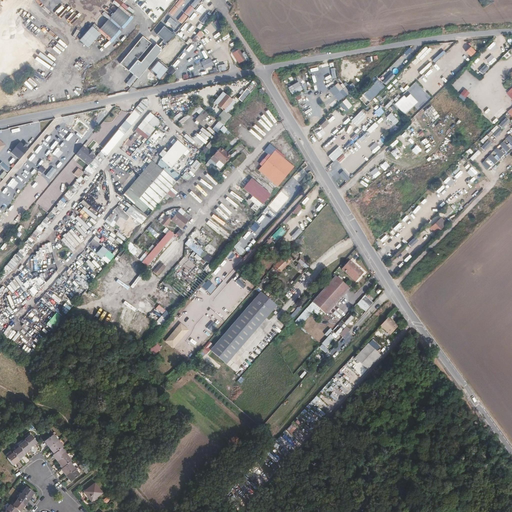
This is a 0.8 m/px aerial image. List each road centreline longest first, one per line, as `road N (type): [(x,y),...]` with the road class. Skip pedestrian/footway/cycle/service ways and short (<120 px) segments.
road 1 (residential): [(260,70),(382,276),(511,452)]
road 2 (residential): [(0,125),(260,70)]
road 3 (residential): [(260,70),(511,30)]
road 4 (unknown): [(103,166),(105,214),(19,313)]
road 5 (unknown): [(103,166),(0,293)]
road 6 (unknown): [(372,260),(467,169)]
